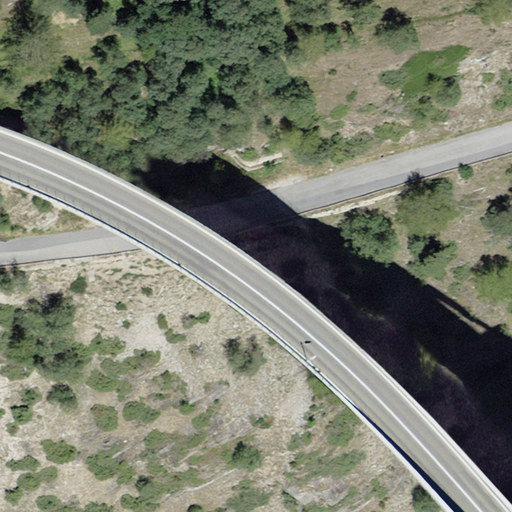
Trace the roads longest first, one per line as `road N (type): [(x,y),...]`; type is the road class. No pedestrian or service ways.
road 1 (primary): [(0,153),(130,211),(244,284),(346,368),(480,511)]
road 2 (unclassified): [(0,249),(203,224),(511,137)]
